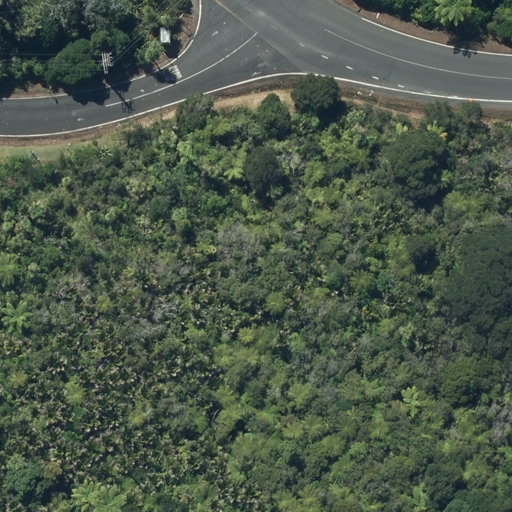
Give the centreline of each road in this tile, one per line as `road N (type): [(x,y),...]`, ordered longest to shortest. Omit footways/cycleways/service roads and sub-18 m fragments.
road 1 (unclassified): [(281,4),(256,36),(168,88),(100,111),(0,119)]
road 2 (secondary): [(281,4),(374,51),(511,79)]
